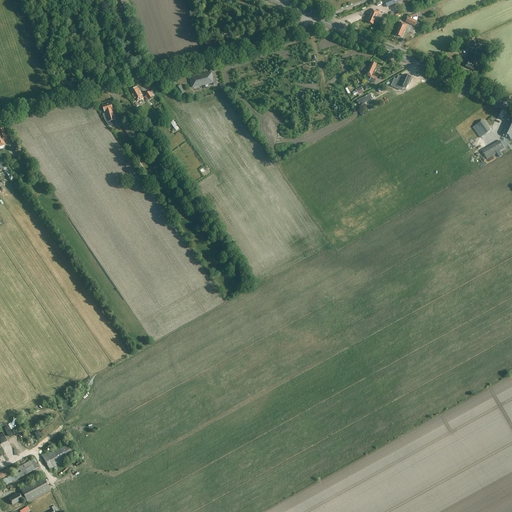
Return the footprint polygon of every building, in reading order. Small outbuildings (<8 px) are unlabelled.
[(191,14),(193,18),(196,17),(199,16),(195,5),(192,6),(189,7),(191,14)] [(370,15),(367,22),(373,25),(376,18),(379,13),(372,10),(370,15)] [(405,22),(414,26),(416,21),(417,19),(417,16),(420,15),(419,12),(409,16),(410,18),(408,17),(405,22)] [(398,28),(395,35),(400,37),(404,30),(407,25),(400,22),(398,27),(398,28)] [(219,51),(216,41),(216,38),(205,41),(205,44),(206,47),(210,45),(212,45),(214,53),(215,52),(215,53),(217,53),(217,52),(219,51)] [(467,61),(465,67),(473,70),(480,55),(470,50),(467,57),(470,58),(468,61),(467,61)] [(366,75),(371,77),(370,80),(371,80),(371,82),(375,83),(378,77),(372,75),(373,72),(374,73),(376,69),(375,68),(377,65),(371,62),(366,75)] [(211,73),(201,76),(203,85),(213,83),(214,85),(217,84),(216,78),(212,79),(211,73)] [(397,90),(395,94),(399,95),(400,95),(401,92),(404,93),(407,85),(411,77),(405,75),(403,79),(402,78),(397,90)] [(203,85),(201,76),(190,78),(192,88),(203,85)] [(180,86),(175,89),(180,96),(185,93),(180,86)] [(137,87),(131,91),(133,95),(132,95),(134,99),(135,99),(136,102),(143,98),(142,95),(137,87)] [(353,97),(358,94),(359,97),(363,95),(362,92),(364,92),(361,87),(356,90),(351,93),(353,97)] [(103,115),(105,120),(107,123),(115,120),(112,110),(113,110),(111,103),(103,106),(105,112),(106,114),(103,115)] [(134,133),(133,132),(123,116),(120,118),(121,124),(120,124),(129,137),(134,133)] [(483,121),(473,128),(480,138),(490,131),(483,121)] [(511,122),(509,121),(505,129),(504,128),(501,135),(511,140),(511,136),(511,122)] [(10,142),(16,150),(20,147),(21,147),(15,139),(11,142),(10,142)] [(482,151),(485,156),(487,159),(497,154),(495,150),(502,146),(499,141),(482,151)] [(149,176),(141,164),(136,167),(145,179),(149,176)] [(5,167),(3,169),(8,177),(8,178),(10,181),(10,180),(12,183),(15,182),(13,179),(5,167)] [(73,456),(72,454),(76,452),(72,445),(68,447),(66,443),(42,457),(49,470),(50,469),(53,473),(58,470),(56,466),(73,456)] [(13,474),(2,480),(5,485),(38,468),(37,467),(39,466),(35,459),(33,460),(33,459),(11,471),(13,474)] [(7,468),(0,471),(0,480),(11,474),(7,468)] [(20,488),(28,503),(50,491),(42,476),(20,488)] [(12,505),(22,500),(19,494),(9,499),(12,505)]
